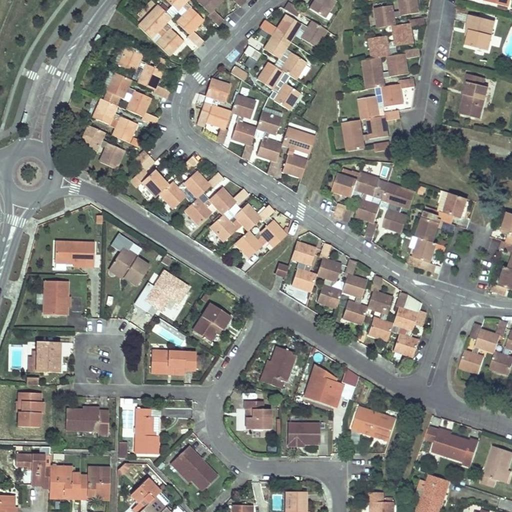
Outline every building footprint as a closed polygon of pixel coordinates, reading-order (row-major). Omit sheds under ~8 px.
[(189,35),(192,32),(203,21),(185,3),(187,0),(164,0),(177,11),(181,6),(187,12),(182,17),(176,23),(189,35)] [(197,0),(196,2),(202,8),(209,14),(212,11),(222,0),(197,0)] [(314,0),(309,9),(316,14),(323,19),(334,2),(331,0),(314,0)] [(392,27),(395,26),(393,18),(418,14),(416,0),(398,0),(400,12),(393,13),(392,6),(383,7),(374,9),(377,29),(392,27)] [(284,10),(290,14),(296,18),(301,11),(288,3),(284,10)] [(138,27),(153,42),(168,56),(183,41),(165,24),(171,18),(158,6),(138,27)] [(187,12),(181,6),(177,11),(182,17),(187,12)] [(209,14),(207,17),(218,27),(223,21),(212,11),(209,14)] [(259,29),(271,37),(274,33),(289,42),(298,29),(304,33),(300,39),(315,48),(320,40),(326,31),(311,22),(307,29),(286,15),(276,30),(264,22),(259,29)] [(466,31),(469,32),(468,37),(466,47),(487,52),(494,23),(469,16),(466,31)] [(409,21),(410,24),(411,29),(425,27),(424,18),(409,21)] [(401,25),(395,26),(392,27),(394,42),(387,43),(386,37),(369,40),(372,60),(373,59),(380,58),(387,57),(389,57),(388,48),(397,47),(413,44),(411,29),(410,24),(401,25)] [(187,37),(192,43),(198,48),(203,42),(192,32),(189,35),(187,37)] [(274,33),(271,37),(263,50),(279,60),(285,64),(280,71),(283,73),(289,77),(295,81),(306,63),(291,54),(287,59),(281,55),(285,50),(289,42),(274,33)] [(259,57),(259,56),(260,55),(248,46),(243,53),(256,61),(259,57)] [(153,90),(155,86),(161,72),(138,62),(142,54),(126,47),(118,65),(134,72),(136,66),(143,69),(137,83),(153,90)] [(398,55),(397,47),(388,48),(389,57),(398,55)] [(404,51),(405,54),(405,60),(413,58),(420,57),(419,49),(404,51)] [(285,50),(281,55),(287,59),(291,54),(285,50)] [(380,58),(373,59),(372,60),(362,61),(367,90),(374,89),(382,88),(384,88),(383,79),(408,75),(405,60),(405,54),(398,55),(389,57),(387,57),(389,73),(382,74),(380,58)] [(153,55),(151,59),(149,62),(163,69),(167,61),(153,55)] [(387,57),(380,58),(382,74),(389,73),(387,57)] [(285,64),(279,60),(274,67),(280,71),(285,64)] [(274,67),(268,63),(257,80),(274,91),(269,98),(273,101),(288,111),(299,93),(284,84),(289,77),(283,73),(280,71),(274,67)] [(230,74),(236,78),(243,82),(247,75),(235,67),(230,74)] [(109,71),(101,90),(106,92),(114,73),(109,71)] [(114,73),(106,92),(102,100),(116,107),(120,98),(122,99),(125,93),(132,96),(129,102),(125,110),(142,118),(140,120),(145,122),(149,124),(155,126),(158,119),(144,113),(150,98),(127,89),(130,80),(114,73)] [(467,75),(466,79),(465,82),(467,83),(464,96),(459,115),(479,120),(487,88),(482,87),(484,79),(467,75)] [(220,128),(225,129),(230,113),(215,107),(218,100),(224,103),(230,86),(211,80),(208,86),(205,96),(213,99),(208,114),(201,111),(196,125),(203,128),(205,123),(220,128)] [(399,82),(399,85),(400,90),(415,87),(413,80),(406,81),(399,82)] [(399,85),(384,88),(382,88),(384,103),(377,104),(375,97),(358,100),(361,120),(367,120),(374,118),(379,118),(377,109),(384,108),(402,105),(400,90),(399,85)] [(152,93),(159,96),(166,100),(169,92),(155,86),(153,90),(152,93)] [(382,88),(374,89),(375,97),(377,104),(384,103),(382,88)] [(125,93),(122,99),(129,102),(132,96),(125,93)] [(245,144),(250,146),(256,129),(241,123),(243,117),(249,119),(255,102),(236,96),(230,113),(238,116),(230,139),(245,144)] [(111,136),(119,140),(128,143),(136,124),(113,114),(116,107),(102,100),(100,100),(92,118),(108,125),(111,119),(118,122),(111,136)] [(399,112),(385,114),(383,114),(384,117),(385,122),(393,121),(400,120),(399,112)] [(271,160),(276,162),(281,145),(266,140),(268,133),(275,136),(281,119),(261,113),(256,129),(264,132),(256,155),(271,160)] [(379,118),(374,118),(367,120),(369,135),(362,136),(359,121),(342,124),(347,152),(364,150),(363,141),(387,137),(385,122),(384,117),(379,118)] [(99,163),(107,166),(115,169),(123,151),(100,141),(104,133),(87,126),(79,144),(96,151),(98,145),(105,148),(99,163)] [(228,130),(225,129),(220,128),(217,135),(215,142),(223,145),(228,130)] [(289,148),(285,159),(281,171),(301,178),(307,162),(292,156),(294,150),(309,155),(314,138),(286,128),(281,145),(289,148)] [(374,145),(374,149),(375,153),(390,151),(389,143),(374,145)] [(253,147),(250,146),(245,144),(240,158),(248,161),(251,154),(253,147)] [(137,167),(148,157),(143,151),(132,161),(137,167)] [(148,157),(137,167),(143,173),(154,163),(148,157)] [(181,167),(183,170),(186,173),(196,162),(191,157),(181,167)] [(278,163),(276,162),(271,160),(266,175),(274,177),(276,170),(278,163)] [(352,172),(343,169),(341,175),(358,181),(360,174),(352,172)] [(154,198),(158,195),(167,186),(153,171),(140,183),(134,177),(128,183),(135,190),(142,185),(154,198)] [(167,186),(158,195),(172,209),(185,197),(180,192),(186,187),(196,199),(209,187),(205,183),(195,172),(177,189),(171,183),(167,186)] [(211,178),(205,183),(209,187),(211,189),(222,179),(217,173),(211,178)] [(370,221),(375,223),(380,206),(371,203),(365,201),(367,194),(374,196),(383,199),(388,184),(379,181),(380,180),(361,173),(360,174),(358,181),(352,198),(360,201),(355,216),(370,221)] [(352,198),(358,181),(341,175),(338,174),(332,191),(352,198)] [(408,217),(400,214),(393,212),(395,205),(410,210),(416,193),(388,184),(383,199),(382,200),(391,203),(382,227),(402,234),(408,217)] [(202,205),(196,199),(183,211),(197,226),(210,214),(206,209),(211,204),(216,209),(221,215),(234,203),(231,200),(220,188),(211,197),(202,205)] [(242,189),(231,200),(234,203),(236,206),(247,195),(242,189)] [(374,196),(367,194),(365,201),(371,203),(374,196)] [(440,221),(451,224),(454,217),(461,219),(467,199),(451,194),(444,213),(439,212),(437,219),(440,221)] [(216,209),(211,204),(206,209),(210,214),(216,209)] [(227,221),(221,215),(208,228),(222,242),(236,230),(231,225),(236,220),(247,232),(253,226),(259,220),(256,216),(245,204),(227,221)] [(341,221),(346,206),(339,204),(336,213),(334,219),(341,221)] [(267,206),(256,216),(259,220),(261,222),(272,212),(267,206)] [(354,209),(346,206),(341,221),(349,223),(354,209)] [(508,235),(506,243),(511,245),(511,214),(507,213),(501,233),(508,235)] [(420,238),(433,243),(438,229),(452,233),(455,226),(451,224),(440,221),(439,223),(423,218),(416,237),(420,238)] [(256,241),(259,239),(262,236),(272,248),(285,236),(271,221),(253,238),(247,232),(234,244),(248,258),(261,247),(256,241)] [(377,224),(375,223),(370,221),(367,228),(365,236),(372,238),(377,224)] [(436,244),(433,243),(420,238),(413,258),(411,257),(409,265),(420,269),(434,273),(435,269),(437,265),(430,263),(436,244)] [(74,264),(79,264),(85,264),(85,267),(94,267),(94,243),(55,242),(54,263),(74,264)] [(511,245),(506,243),(502,242),(500,249),(511,253),(511,259),(509,269),(511,269),(511,245)] [(310,293),(316,276),(308,273),(316,249),(296,243),(291,259),(305,264),(303,271),(297,269),(294,278),(291,286),(310,293)] [(318,258),(321,259),(326,261),(331,247),(324,244),(321,251),(318,258)] [(123,248),(111,267),(126,276),(124,278),(137,286),(143,277),(149,267),(137,259),(138,258),(123,248)] [(326,261),(321,259),(316,276),(331,281),(329,288),(322,286),(316,302),(336,309),(341,292),(333,289),(341,266),(326,261)] [(344,274),(347,275),(352,277),(356,263),(349,260),(344,274)] [(288,268),(278,265),(275,274),(284,278),(288,268)] [(126,276),(111,267),(109,270),(123,280),(124,278),(126,276)] [(511,291),(511,269),(509,269),(505,267),(499,287),(493,285),(490,292),(505,297),(506,296),(508,290),(511,291)] [(161,311),(165,305),(169,298),(171,295),(179,301),(188,288),(164,272),(145,301),(161,311)] [(352,277),(347,275),(341,292),(356,297),(354,304),(347,302),(342,318),(361,325),(367,308),(359,305),(366,282),(352,277)] [(370,290),(372,292),(377,293),(382,279),(374,277),(372,284),(370,290)] [(67,316),(67,312),(67,308),(67,298),(68,282),(44,282),(43,315),(67,316)] [(377,293),(372,292),(367,308),(382,314),(379,320),(373,318),(367,335),(386,341),(392,325),(384,322),(392,298),(377,293)] [(395,307),(398,308),(402,309),(407,295),(399,293),(395,307)] [(169,298),(178,303),(179,301),(171,295),(169,298)] [(216,333),(217,331),(219,329),(221,330),(222,331),(231,318),(210,305),(193,331),(210,342),(216,333)] [(402,309),(398,308),(392,325),(401,328),(407,330),(405,337),(398,334),(393,351),(402,355),(412,358),(417,341),(409,338),(413,326),(421,328),(426,314),(418,311),(417,314),(402,309)] [(153,330),(157,324),(152,321),(148,328),(152,331),(153,330)] [(496,335),(501,337),(503,338),(508,324),(501,321),(496,335)] [(495,353),(501,337),(496,335),(481,330),(482,327),(475,324),(470,338),(477,341),(473,354),(465,351),(462,360),(459,368),(479,375),(485,358),(478,356),(480,349),(495,354),(495,353)] [(407,330),(401,328),(398,334),(405,337),(407,330)] [(503,355),(495,353),(495,354),(490,369),(509,375),(511,367),(511,366),(511,358),(508,357),(511,350),(511,331),(511,332),(503,355)] [(36,372),(48,372),(59,372),(60,342),(37,342),(36,372)] [(260,382),(271,386),(281,390),(284,383),(286,383),(296,355),(277,348),(271,363),(266,375),(263,374),(260,382)] [(174,368),(174,375),(184,375),(184,371),(194,371),(195,353),(151,352),(151,371),(168,372),(168,368),(174,368)] [(306,398),(332,406),(337,392),(340,393),(343,386),(335,384),(325,380),(327,374),(316,367),(306,398)] [(337,380),(327,374),(325,380),(335,384),(337,380)] [(38,378),(27,378),(27,386),(38,386),(38,378)] [(336,407),(340,393),(337,392),(332,406),(336,407)] [(40,428),(40,421),(40,414),(43,414),(44,403),(41,403),(41,394),(19,394),(19,402),(19,403),(22,403),(22,413),(18,412),(18,413),(18,427),(40,428)] [(246,410),(249,410),(253,410),(253,418),(246,418),(246,430),(270,430),(271,410),(263,410),(263,402),(245,402),(245,410),(246,410)] [(166,408),(165,416),(191,418),(192,409),(166,408)] [(376,435),(390,439),(396,420),(359,408),(352,430),(375,438),(376,435)] [(159,418),(154,418),(152,418),(150,417),(150,410),(136,409),(135,455),(158,455),(159,418)] [(108,437),(108,425),(108,412),(99,412),(82,411),(66,410),(66,431),(97,432),(97,437),(108,437)] [(161,410),(150,410),(150,417),(152,418),(154,418),(159,418),(160,418),(161,410)] [(298,447),(298,446),(298,445),(303,445),(319,445),(319,425),(289,424),(288,447),(298,447)] [(438,431),(435,441),(431,452),(463,462),(466,453),(474,455),(479,442),(470,439),(469,442),(450,435),(438,431)] [(179,468),(185,475),(191,481),(201,492),(217,478),(189,447),(170,464),(176,471),(179,468)] [(496,481),(500,482),(504,483),(508,471),(511,457),(511,452),(492,447),(480,484),(494,488),(496,481)] [(31,486),(37,486),(42,486),(42,485),(49,485),(50,467),(45,467),(45,456),(16,455),(15,467),(27,467),(31,467),(31,470),(31,486)] [(128,464),(124,464),(118,470),(118,474),(123,474),(128,469),(128,464)] [(79,493),(80,476),(72,475),(72,468),(50,467),(49,485),(49,489),(49,495),(71,496),(72,493),(79,493)] [(80,476),(79,493),(87,493),(87,496),(110,497),(111,469),(88,468),(87,476),(80,476)] [(179,468),(176,471),(188,484),(191,481),(185,475),(179,468)] [(450,482),(429,475),(427,482),(424,490),(416,511),(439,511),(443,502),(450,482)] [(140,511),(155,498),(160,493),(147,479),(130,495),(138,504),(132,509),(134,511),(140,511)] [(155,498),(140,511),(168,511),(163,507),(168,502),(160,493),(155,498)] [(285,511),(306,511),(306,493),(286,493),(285,511)] [(370,503),(372,503),(373,503),(372,511),(393,511),(394,503),(384,502),(384,493),(368,493),(368,503),(370,503)] [(0,511),(12,511),(13,508),(14,508),(14,496),(0,495),(0,511)]
